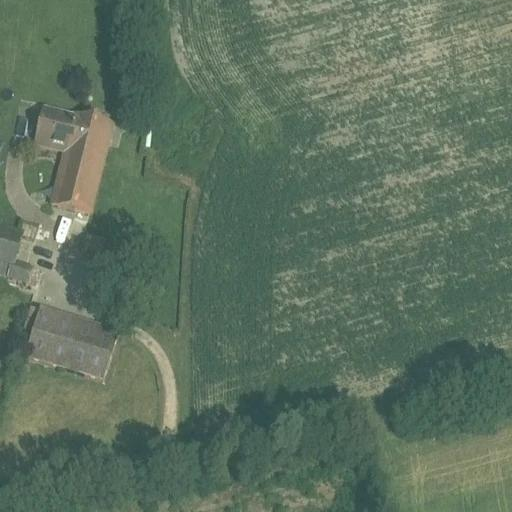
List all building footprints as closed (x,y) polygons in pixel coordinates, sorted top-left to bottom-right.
[(86,218),(106,125),(37,110),(29,144),(63,152),(50,210),(86,218)] [(170,128),(165,135),(163,144),(164,152),(169,159),(176,164),(184,166),(192,165),(200,160),(205,153),(207,145),(205,137),(201,129),(194,124),(185,123),(177,124),(170,128)] [(29,236),(0,228),(0,280),(30,288),(34,271),(21,267),(29,236)] [(91,238),(85,255),(101,260),(106,243),(91,238)] [(117,337),(38,312),(22,363),(101,387),(117,337)]
